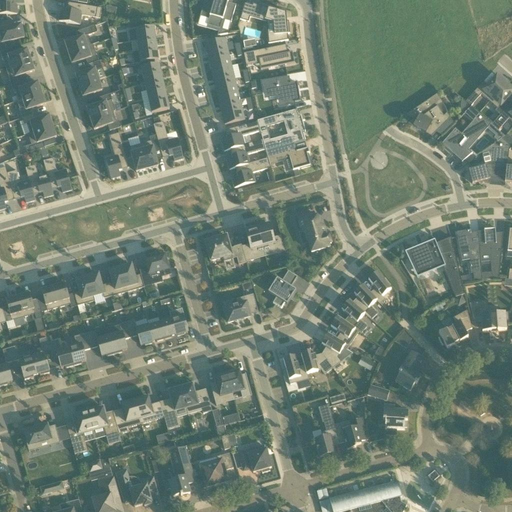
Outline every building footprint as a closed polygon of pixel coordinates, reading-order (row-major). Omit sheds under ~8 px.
[(0,0),(0,15),(6,15),(17,15),(17,6),(11,6),(10,0),(0,0)] [(204,0),(200,18),(209,20),(207,26),(219,30),(218,33),(217,37),(227,35),(236,6),(228,4),(228,0),(204,0)] [(100,20),(102,10),(68,4),(66,14),(60,13),(59,22),(70,24),(80,26),(81,16),(95,19),(100,20)] [(244,4),(240,21),(249,23),(250,18),(251,16),(274,23),(275,34),(267,35),(268,45),(288,41),(288,35),(290,35),(289,29),(288,22),(286,22),(285,22),(285,19),(286,18),(286,14),(265,8),(253,5),(252,7),(251,10),(244,8),(245,5),(244,4)] [(23,36),(24,36),(23,29),(21,29),(21,26),(10,29),(9,22),(0,23),(0,37),(1,37),(2,43),(24,39),(23,36)] [(65,43),(68,54),(91,47),(91,46),(88,37),(97,33),(95,27),(76,33),(78,39),(65,43)] [(154,29),(136,31),(137,42),(155,40),(154,29)] [(155,40),(137,42),(139,53),(157,50),(155,40)] [(225,40),(205,45),(208,58),(228,54),(225,40)] [(91,47),(68,54),(72,65),(86,60),(88,66),(98,62),(93,46),(91,46),(91,47)] [(278,48),(244,55),(245,61),(246,66),(259,64),(269,62),(271,69),(294,64),(292,53),(287,54),(279,56),(278,48)] [(6,70),(31,61),(27,51),(13,55),(11,49),(0,53),(2,59),(3,59),(6,70)] [(157,50),(139,53),(140,64),(158,62),(157,50)] [(228,54),(208,58),(211,72),(232,67),(228,54)] [(31,61),(6,70),(10,80),(9,80),(11,86),(22,82),(20,77),(34,72),(31,61)] [(76,76),(79,87),(98,81),(95,71),(101,69),(98,62),(88,66),(89,72),(81,75),(76,76)] [(159,65),(141,69),(144,81),(162,77),(159,65)] [(232,67),(211,72),(215,85),(235,80),(232,67)] [(162,77),(144,81),(146,92),(164,88),(162,77)] [(289,77),(262,82),(264,90),(269,90),(270,98),(279,96),(280,102),(288,100),(289,104),(301,102),(300,99),(299,99),(297,83),(291,84),(289,77)] [(474,93),(479,97),(481,95),(489,102),(506,83),(501,79),(500,80),(497,77),(488,87),(483,83),(474,93)] [(235,80),(215,85),(218,99),(238,94),(235,80)] [(102,92),(98,81),(79,87),(83,98),(102,92)] [(15,91),(19,102),(41,94),(38,84),(30,87),(24,88),(22,82),(11,86),(13,92),(15,91)] [(511,88),(506,83),(489,102),(497,109),(495,112),(500,116),(509,106),(504,102),(511,93),(511,90),(510,89),(511,88)] [(164,88),(146,92),(149,103),(167,99),(164,88)] [(45,105),(41,94),(19,102),(17,102),(20,113),(22,119),(33,115),(31,110),(45,105)] [(238,94),(218,99),(221,112),(241,107),(238,94)] [(113,113),(115,112),(111,101),(112,101),(110,95),(99,99),(101,105),(87,109),(91,120),(113,113)] [(431,138),(450,119),(447,114),(444,117),(437,108),(443,104),(437,95),(405,117),(413,121),(408,125),(431,138)] [(167,99),(149,103),(152,115),(169,111),(167,99)] [(511,109),(509,106),(500,116),(505,121),(507,118),(511,122),(511,109)] [(241,107),(221,112),(225,126),(245,121),(241,107)] [(491,125),(471,108),(464,114),(465,115),(466,114),(475,122),(458,142),(451,136),(444,144),(442,143),(442,144),(456,156),(457,155),(464,161),(472,154),(467,149),(485,128),(487,130),(491,125)] [(264,120),(257,122),(257,123),(259,127),(265,125),(266,128),(286,123),(289,136),(270,141),(263,143),(265,151),(266,153),(294,145),(305,142),(302,132),(304,132),(305,133),(305,132),(305,131),(304,131),(302,124),(302,122),(304,122),(304,121),(302,121),(299,122),(298,118),(296,112),(296,111),(264,120)] [(116,123),(113,113),(91,120),(94,131),(108,126),(110,132),(121,128),(119,122),(116,123)] [(30,135),(52,127),(49,117),(35,121),(33,115),(22,119),(24,125),(26,124),(30,135)] [(495,122),(491,126),(498,132),(502,127),(495,122)] [(163,123),(153,126),(160,152),(163,159),(168,158),(173,157),(174,163),(183,160),(181,151),(178,140),(168,142),(163,123)] [(227,142),(222,143),(224,153),(230,151),(244,147),(244,146),(242,138),(260,133),(259,127),(257,123),(225,132),(227,142)] [(56,138),(52,127),(30,135),(28,135),(31,146),(25,148),(27,154),(44,149),(42,143),(56,138)] [(504,137),(499,133),(494,139),(498,142),(501,140),(504,137)] [(115,157),(105,160),(111,180),(118,178),(120,178),(119,172),(128,169),(126,161),(122,144),(121,142),(119,134),(109,137),(115,157)] [(150,142),(140,145),(147,170),(158,167),(156,161),(154,154),(160,152),(156,136),(149,138),(150,142)] [(478,169),(477,167),(468,169),(472,185),(479,183),(489,184),(490,177),(498,178),(498,177),(501,140),(498,142),(489,148),(491,151),(490,162),(484,164),(485,167),(478,169)] [(511,167),(511,168),(511,167),(511,164),(508,164),(509,152),(511,149),(501,140),(498,177),(505,178),(504,183),(511,184),(511,167)] [(233,160),(227,162),(229,171),(235,169),(250,165),(249,165),(247,156),(265,151),(263,143),(263,141),(244,146),(244,147),(230,151),(233,160)] [(126,143),(122,144),(126,161),(132,159),(136,173),(147,170),(140,145),(139,146),(130,148),(129,145),(128,142),(126,143)] [(294,145),(266,153),(268,159),(270,167),(278,164),(277,162),(283,160),(289,158),(293,171),(297,170),(303,169),(310,167),(308,160),(307,155),(308,154),(309,154),(309,151),(308,149),(307,150),(296,152),(294,145)] [(48,154),(41,156),(43,162),(50,160),(48,154)] [(238,179),(232,180),(235,189),(255,184),(252,174),(270,169),(270,167),(268,159),(249,165),(250,165),(235,169),(238,179)] [(47,176),(51,191),(52,191),(58,189),(61,188),(63,194),(72,191),(66,171),(57,174),(53,160),(50,160),(43,162),(47,176)] [(52,191),(51,191),(47,176),(39,179),(35,167),(25,169),(29,181),(33,196),(34,196),(43,193),(44,199),(53,196),(52,191)] [(5,204),(7,203),(8,203),(14,201),(12,191),(7,174),(5,168),(0,169),(0,187),(0,189),(0,211),(2,211),(6,210),(5,204)] [(17,172),(7,174),(12,191),(14,201),(21,199),(24,198),(26,204),(32,202),(35,202),(34,196),(33,196),(29,181),(20,184),(17,172)] [(329,245),(331,244),(329,236),(326,237),(325,234),(323,230),(324,230),(323,226),(320,227),(317,217),(314,217),(313,214),(298,218),(302,234),(305,233),(311,253),(329,248),(329,245)] [(259,228),(257,229),(263,248),(269,246),(271,251),(275,249),(277,254),(285,252),(280,237),(273,239),(269,225),(267,226),(267,224),(259,226),(259,228)] [(257,255),(256,250),(263,248),(257,229),(255,229),(255,227),(247,229),(247,231),(245,232),(249,245),(242,247),(246,263),(254,261),(253,256),(257,255)] [(491,274),(492,281),(498,280),(503,234),(502,234),(501,244),(496,244),(495,235),(495,230),(484,230),(484,232),(479,233),(479,244),(481,262),(491,262),(491,274)] [(470,274),(473,273),(474,283),(482,281),(481,275),(481,262),(479,244),(472,246),(470,234),(470,231),(467,232),(462,233),(457,234),(461,255),(469,254),(471,263),(469,264),(470,274)] [(238,266),(246,264),(246,263),(242,247),(241,246),(234,248),(234,249),(230,250),(226,237),(219,239),(212,240),(213,241),(205,243),(211,262),(223,259),(224,263),(233,260),(237,259),(239,265),(238,265),(238,266)] [(464,295),(462,287),(462,284),(460,278),(451,238),(436,245),(435,243),(425,247),(418,250),(417,248),(407,252),(414,269),(415,269),(416,272),(425,268),(426,272),(435,269),(433,264),(440,261),(443,268),(455,297),(455,298),(464,295)] [(139,270),(141,276),(143,284),(151,282),(149,276),(159,273),(161,279),(171,276),(169,268),(168,269),(165,257),(144,262),(146,268),(139,270)] [(131,266),(120,269),(127,293),(144,288),(143,284),(141,276),(134,278),(131,266)] [(111,298),(127,293),(120,269),(110,272),(113,284),(107,285),(111,298)] [(267,294),(275,299),(272,304),(280,309),(284,304),(286,306),(295,291),(290,288),(296,278),(287,272),(281,282),(276,279),(267,294)] [(375,290),(370,294),(368,292),(363,287),(362,287),(380,305),(385,301),(382,297),(391,290),(389,287),(390,286),(385,280),(384,281),(378,273),(368,281),(374,288),(375,290)] [(98,275),(87,278),(93,298),(93,297),(103,295),(104,300),(111,298),(107,285),(101,287),(98,275)] [(95,302),(93,297),(93,298),(87,278),(77,281),(80,293),(74,295),(77,307),(95,302)] [(250,283),(242,286),(244,292),(252,290),(250,283)] [(71,305),(65,285),(53,288),(59,309),(71,305)] [(357,299),(352,304),(349,302),(371,321),(378,314),(371,307),(376,302),(380,305),(362,287),(358,292),(354,295),(355,296),(357,298),(357,299)] [(43,298),(38,300),(41,314),(59,309),(53,288),(41,291),(43,298)] [(41,314),(38,300),(32,302),(30,295),(18,298),(24,319),(35,315),(41,314)] [(244,298),(245,304),(224,310),(228,324),(250,318),(249,316),(258,313),(253,295),(244,298)] [(458,307),(465,303),(461,296),(454,300),(458,307)] [(8,308),(2,310),(6,323),(24,319),(18,298),(6,301),(8,308)] [(337,318),(361,335),(367,327),(360,321),(364,316),(371,321),(349,302),(345,307),(341,311),(342,312),(345,314),(344,315),(348,318),(344,323),(337,318)] [(505,313),(485,315),(484,303),(470,305),(474,320),(481,320),(482,332),(491,332),(491,331),(497,330),(497,331),(506,331),(506,322),(508,321),(507,314),(505,314),(505,313)] [(171,322),(171,321),(175,336),(175,337),(177,336),(177,337),(184,336),(183,335),(188,333),(183,318),(184,317),(183,317),(182,313),(182,312),(170,315),(170,313),(169,313),(171,321),(171,322)] [(454,319),(457,325),(439,334),(441,338),(439,339),(438,339),(442,347),(443,347),(445,346),(447,350),(455,345),(454,344),(460,342),(460,343),(468,338),(465,333),(472,329),(467,312),(454,319)] [(328,335),(349,348),(354,340),(359,333),(361,335),(337,318),(331,328),(337,332),(337,333),(338,333),(340,335),(336,340),(334,339),(328,335)] [(149,328),(148,327),(137,330),(134,321),(127,323),(131,339),(138,337),(141,347),(145,345),(145,346),(152,345),(151,344),(153,343),(153,342),(152,342),(148,328),(149,328)] [(175,336),(171,321),(171,322),(160,325),(164,341),(172,338),(172,337),(175,336)] [(107,329),(115,356),(123,353),(123,352),(127,350),(124,341),(131,339),(127,323),(107,329)] [(160,325),(149,328),(148,328),(152,342),(153,342),(156,341),(156,343),(164,341),(160,325)] [(87,335),(91,350),(99,348),(102,357),(106,356),(106,357),(106,358),(115,356),(107,329),(87,335)] [(397,344),(407,349),(413,338),(402,332),(397,344)] [(91,350),(87,335),(74,338),(77,347),(69,349),(74,367),(82,365),(82,363),(86,362),(83,352),(91,350)] [(328,335),(324,341),(322,345),(323,346),(326,348),(322,355),(333,369),(341,363),(337,359),(341,353),(345,346),(348,348),(349,348),(328,335)] [(46,339),(39,341),(43,354),(50,352),(48,344),(46,339)] [(48,344),(50,352),(52,361),(58,359),(61,369),(65,368),(66,369),(74,367),(69,349),(61,351),(58,341),(48,344)] [(9,349),(13,363),(20,361),(16,347),(9,349)] [(13,363),(9,349),(2,351),(6,365),(13,363)] [(321,371),(324,376),(333,369),(322,355),(314,357),(313,354),(312,352),(308,354),(301,355),(308,381),(309,381),(307,375),(314,373),(321,371)] [(425,360),(411,353),(399,374),(400,375),(395,383),(410,392),(415,384),(417,385),(421,378),(415,375),(419,369),(420,369),(425,360)] [(297,366),(297,365),(295,357),(290,359),(283,360),(286,370),(284,370),(286,378),(288,378),(290,386),(308,381),(301,355),(301,356),(303,364),(304,367),(298,368),(297,366)] [(36,376),(39,375),(40,377),(49,374),(44,356),(32,360),(36,376)] [(36,376),(32,360),(19,363),(24,381),(34,379),(33,377),(36,376)] [(368,361),(364,368),(370,372),(374,364),(368,361)] [(0,387),(8,386),(8,385),(8,384),(12,383),(7,367),(0,368),(0,387)] [(236,372),(226,374),(232,395),(240,392),(242,399),(251,397),(252,397),(246,375),(245,375),(246,377),(240,378),(239,373),(236,373),(236,372),(237,372),(236,372)] [(232,395),(226,374),(216,377),(216,378),(217,378),(217,379),(215,379),(216,385),(211,387),(210,384),(210,385),(216,407),(217,407),(216,406),(225,404),(223,397),(232,395)] [(181,389),(186,409),(200,405),(203,415),(212,412),(206,390),(194,394),(192,384),(183,387),(183,389),(181,389)] [(390,392),(371,386),(368,396),(387,402),(390,392)] [(175,413),(186,409),(181,389),(180,389),(178,390),(177,388),(168,391),(171,400),(160,403),(164,419),(166,427),(178,423),(175,413)] [(344,395),(330,399),(332,406),(346,402),(344,395)] [(141,425),(164,419),(160,403),(150,406),(148,398),(144,400),(143,398),(134,400),(141,425)] [(134,400),(124,403),(125,405),(121,406),(122,410),(125,421),(116,424),(119,436),(129,433),(128,429),(141,425),(134,400)] [(335,426),(329,406),(319,409),(323,423),(324,423),(327,432),(321,434),(323,439),(316,441),(317,446),(316,446),(318,452),(319,451),(320,458),(335,454),(332,444),(339,442),(335,426)] [(395,407),(384,407),(383,421),(385,421),(385,430),(386,430),(386,436),(396,437),(396,431),(405,431),(405,429),(407,429),(407,423),(408,423),(408,412),(395,412),(395,407)] [(87,410),(93,432),(104,430),(109,446),(121,442),(119,436),(112,413),(105,415),(103,409),(95,411),(94,408),(87,410)] [(74,423),(66,425),(75,455),(87,452),(82,435),(93,432),(87,410),(86,410),(87,410),(80,412),(80,415),(72,418),(74,423)] [(218,411),(212,412),(217,429),(223,427),(218,411)] [(366,435),(362,420),(350,423),(352,430),(342,432),(345,443),(347,450),(356,448),(356,446),(361,445),(359,437),(366,435)] [(340,425),(335,426),(339,442),(340,445),(345,443),(342,432),(340,426),(340,425)] [(29,453),(29,452),(38,449),(38,450),(39,450),(38,444),(49,441),(51,447),(52,447),(51,445),(59,443),(60,444),(55,427),(48,429),(47,427),(35,430),(35,428),(25,431),(28,442),(26,443),(29,453)] [(161,436),(163,444),(170,442),(168,434),(161,436)] [(228,438),(231,449),(238,447),(234,436),(228,438)] [(227,437),(221,438),(225,451),(231,449),(228,438),(227,437)] [(193,466),(194,466),(189,447),(188,447),(188,448),(169,453),(174,469),(177,480),(165,483),(167,491),(171,490),(173,498),(180,496),(181,497),(190,495),(188,486),(196,483),(195,479),(191,465),(193,465),(193,466)] [(236,470),(243,469),(244,472),(252,470),(253,474),(262,471),(262,474),(270,472),(269,469),(272,469),(266,450),(249,455),(248,451),(238,453),(232,455),(236,470)] [(233,469),(229,455),(216,458),(218,462),(201,467),(206,488),(214,486),(215,488),(220,486),(220,485),(228,483),(225,472),(233,469)] [(110,469),(108,460),(102,462),(104,471),(110,469)] [(93,500),(94,502),(91,503),(90,505),(91,509),(93,510),(96,509),(96,511),(115,511),(113,505),(120,503),(114,478),(113,479),(110,469),(104,471),(99,472),(102,482),(98,483),(102,498),(93,500)] [(151,504),(152,503),(149,493),(157,491),(153,479),(141,482),(142,487),(130,491),(128,483),(129,482),(126,471),(116,474),(125,505),(133,503),(135,508),(144,505),(145,507),(151,505),(151,504)] [(428,477),(433,483),(439,478),(435,472),(428,477)] [(404,511),(407,507),(401,504),(400,499),(402,498),(398,482),(329,500),(332,511),(404,511)] [(53,485),(40,489),(42,496),(55,493),(53,485)] [(70,511),(68,511),(82,511),(80,503),(69,506),(70,511)]
